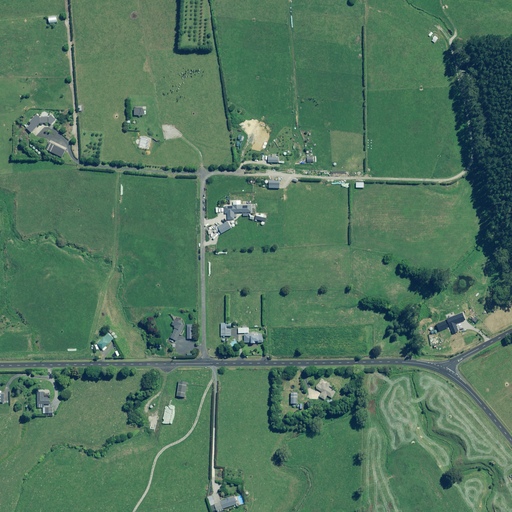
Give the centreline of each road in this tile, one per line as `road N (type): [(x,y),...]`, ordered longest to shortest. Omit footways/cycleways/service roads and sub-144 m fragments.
road 1 (tertiary): [(444,371),(390,361),(0,365)]
road 2 (unknown): [(202,363),(200,174)]
